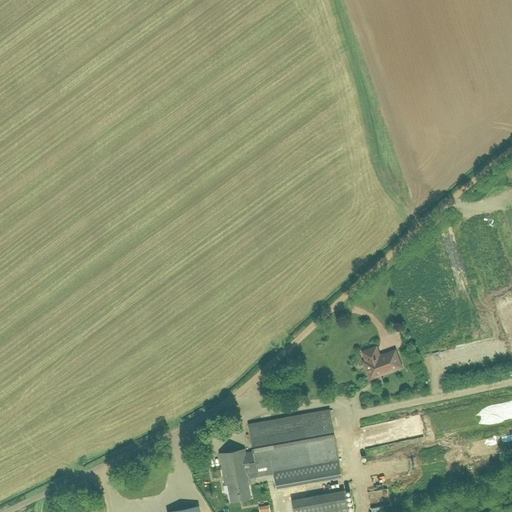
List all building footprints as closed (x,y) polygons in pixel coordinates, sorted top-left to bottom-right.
[(379,357),(376,347),(362,352),(366,361),(364,362),(369,376),(379,372),(380,375),(401,367),(395,351),(383,355),(383,356),(380,357),(379,357)] [(253,452),(245,454),(244,449),(219,454),(224,486),(228,485),(231,502),(250,498),(247,482),(246,477),(249,476),(257,475),(272,472),(275,487),(276,491),(315,484),(314,479),(341,475),(338,460),(329,411),(248,426),(253,452)] [(425,421),(427,435),(436,434),(434,420),(425,421)] [(364,439),(366,447),(404,438),(401,424),(360,433),(362,440),(364,439)] [(172,449),(173,460),(195,458),(194,447),(172,449)] [(157,473),(158,482),(199,477),(198,469),(157,473)] [(158,484),(160,494),(199,487),(197,477),(158,484)] [(293,493),(294,506),(302,506),(302,492),(293,493)] [(295,511),(349,511),(348,499),(295,506),(295,511)]
